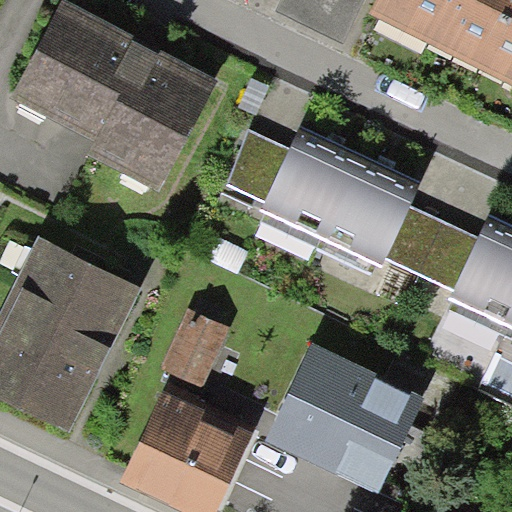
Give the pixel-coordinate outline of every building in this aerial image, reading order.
[(284,0),(278,13),(346,45),(367,0),(284,0)] [(433,49),(457,0),(383,0),(373,20),(433,49)] [(486,75),(511,22),(511,0),(457,0),(433,49),(486,75)] [(161,199),(218,88),(65,9),(14,109),(92,149),(86,161),(161,199)] [(511,88),(511,22),(486,75),(511,88)] [(511,226),(490,218),(482,238),(415,211),(430,176),(302,125),(290,153),(250,137),(229,191),(267,206),(258,229),(386,280),(394,259),(459,285),(449,308),(511,333),(511,226)] [(0,400),(68,433),(136,294),(43,249),(0,336),(0,400)] [(160,511),(220,511),(254,439),(194,411),(230,334),(189,315),(153,393),(165,398),(121,494),(160,511)] [(426,405),(314,350),(266,447),(379,502),(426,405)]
